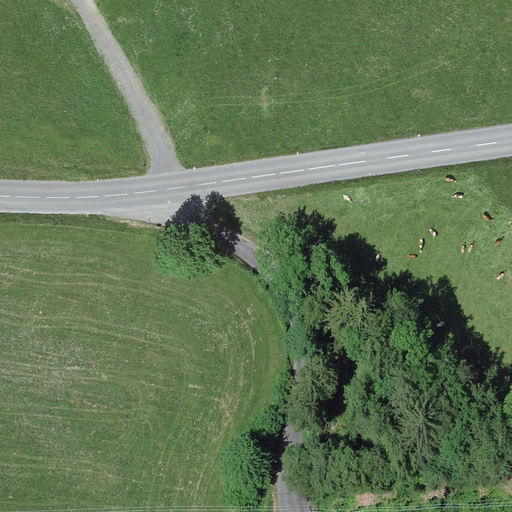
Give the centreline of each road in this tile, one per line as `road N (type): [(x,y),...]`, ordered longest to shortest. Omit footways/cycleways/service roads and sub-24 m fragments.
road 1 (tertiary): [(0,197),(178,190),(511,141)]
road 2 (track): [(294,511),(291,456),(305,343),(296,302),(264,262),(203,230),(178,190)]
